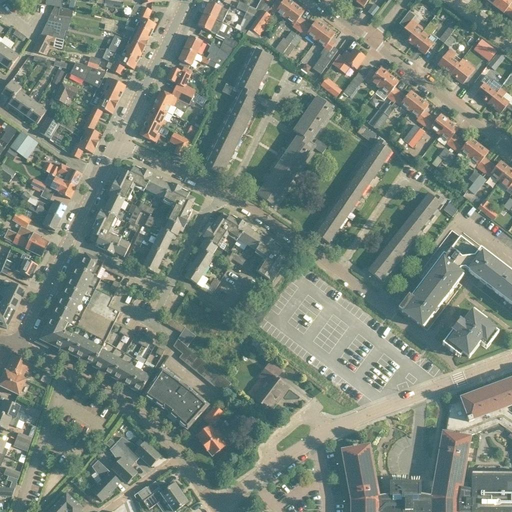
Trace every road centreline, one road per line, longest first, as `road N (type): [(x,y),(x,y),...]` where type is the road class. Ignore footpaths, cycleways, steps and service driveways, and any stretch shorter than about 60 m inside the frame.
road 1 (unclassified): [(213,509),(315,438),(511,358)]
road 2 (residential): [(178,457),(101,389),(17,345)]
road 3 (residential): [(385,309),(226,195)]
road 4 (unclassified): [(17,345),(102,175)]
road 5 (residential): [(385,309),(456,218),(511,259)]
road 6 (residential): [(511,147),(367,38)]
road 7 (unclassified): [(120,142),(180,20)]
road 8 (residential): [(0,106),(102,175)]
